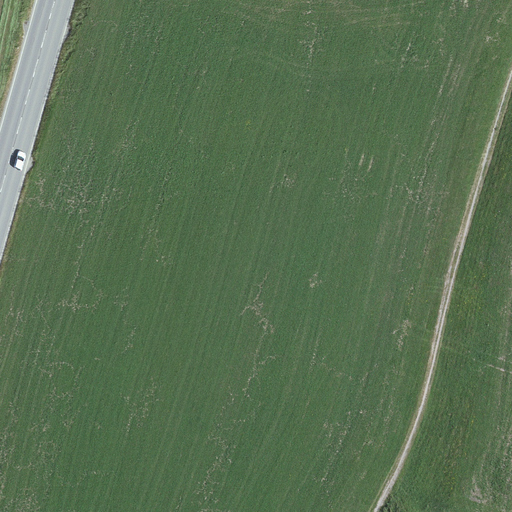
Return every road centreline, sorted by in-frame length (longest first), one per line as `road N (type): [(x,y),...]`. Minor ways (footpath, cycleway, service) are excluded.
road 1 (track): [(373,511),(447,289),(479,147),(511,64)]
road 2 (secondary): [(56,0),(0,198)]
